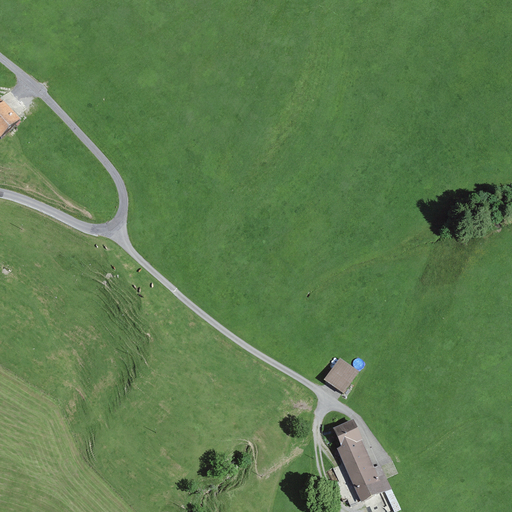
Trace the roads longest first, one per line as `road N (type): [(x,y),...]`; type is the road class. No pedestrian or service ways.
road 1 (track): [(113,226),(196,309),(364,425),(386,464)]
road 2 (unclassified): [(0,57),(37,86),(113,172),(124,198),(122,214),(102,230),(0,192)]
road 3 (track): [(325,395),(317,444),(326,488),(344,509),(359,511)]
